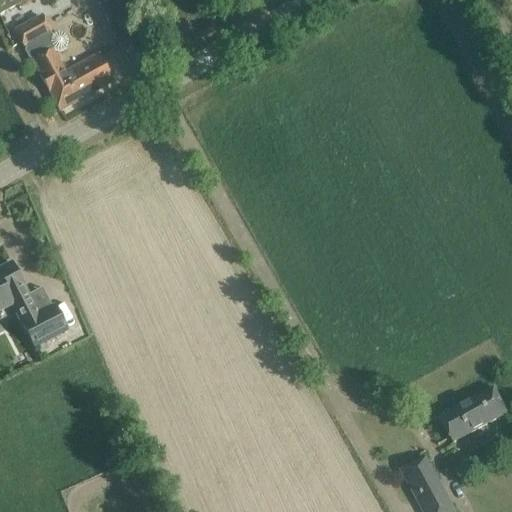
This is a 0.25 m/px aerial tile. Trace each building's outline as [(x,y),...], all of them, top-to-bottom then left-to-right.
[(0,0),(0,13),(16,5),(13,0),(0,0)] [(131,0),(107,0),(116,16),(135,6),(131,0)] [(16,32),(24,47),(26,47),(26,48),(25,52),(29,58),(32,59),(33,61),(32,61),(59,111),(113,82),(98,54),(64,73),(53,52),(54,51),(60,53),(67,49),(69,42),(65,35),(58,32),(51,36),(50,33),(42,17),(16,32)] [(38,315),(11,263),(0,268),(0,311),(12,306),(34,348),(67,331),(54,306),(38,315)] [(508,414),(494,389),(439,418),(453,443),(508,414)] [(453,511),(424,458),(402,470),(424,511),(453,511)]
